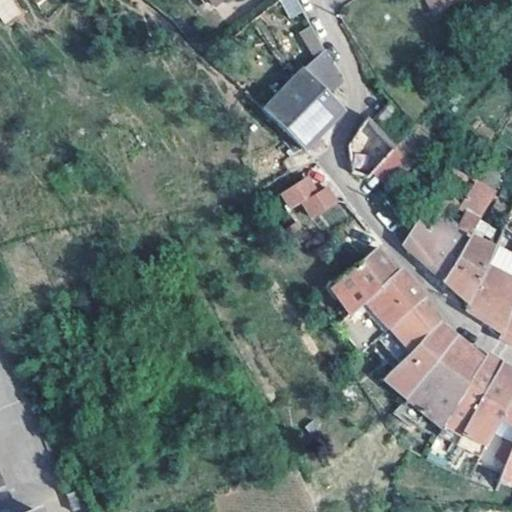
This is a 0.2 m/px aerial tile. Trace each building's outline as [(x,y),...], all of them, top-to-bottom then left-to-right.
[(0,0),(0,14),(7,23),(17,16),(17,9),(9,0),(0,0)] [(279,0),(289,20),(304,13),(297,0),(279,0)] [(457,0),(424,0),(434,15),(457,0)] [(310,26),(301,32),(317,59),(263,112),(304,151),(320,136),(345,111),(331,97),(341,86),(327,51),(310,26)] [(393,145),(414,126),(393,106),(379,122),(375,126),(393,145)] [(369,178),(375,173),(397,149),(393,145),(375,126),(368,118),(349,145),(353,173),(369,178)] [(392,190),(414,166),(397,149),(375,173),(392,190)] [(477,181),(482,173),(461,163),(455,170),(477,181)] [(401,245),(422,264),(451,222),(441,215),(452,204),(459,209),(477,181),(455,170),(401,245)] [(294,208),(303,204),(320,195),(308,176),(283,192),(294,208)] [(467,213),(457,227),(451,222),(422,264),(442,282),(471,233),(477,224),(497,191),(477,181),(459,209),(467,213)] [(337,206),(328,190),(320,195),(303,204),(313,219),(337,206)] [(501,238),(511,215),(511,198),(497,191),(477,224),(501,238)] [(496,248),(471,233),(442,282),(456,295),(468,306),(470,304),(488,268),(497,249),(496,248)] [(361,353),(371,345),(424,301),(413,286),(401,271),(395,275),(377,251),(329,289),(349,313),(335,324),(361,353)] [(503,334),(511,307),(511,279),(488,268),(470,304),(468,306),(464,311),(483,323),(501,334),(503,334)] [(456,340),(438,326),(435,314),(430,308),(424,301),(371,345),(381,355),(391,347),(402,360),(384,381),(404,398),(456,340)] [(511,344),(511,343),(511,307),(503,334),(501,334),(499,338),(511,344)] [(439,429),(484,361),(483,360),(467,348),(456,340),(404,398),(423,415),(439,429)] [(492,359),(486,356),(483,360),(484,361),(439,429),(441,431),(457,442),(459,438),(503,366),(492,359)] [(503,366),(459,438),(457,442),(484,455),(487,448),(511,399),(511,370),(511,371),(503,366)] [(412,426),(423,415),(404,398),(394,409),(412,426)] [(511,399),(487,448),(505,462),(511,441),(511,399)] [(511,441),(505,462),(502,473),(499,482),(511,486),(511,441)] [(71,509),(92,502),(85,484),(65,492),(71,509)]
